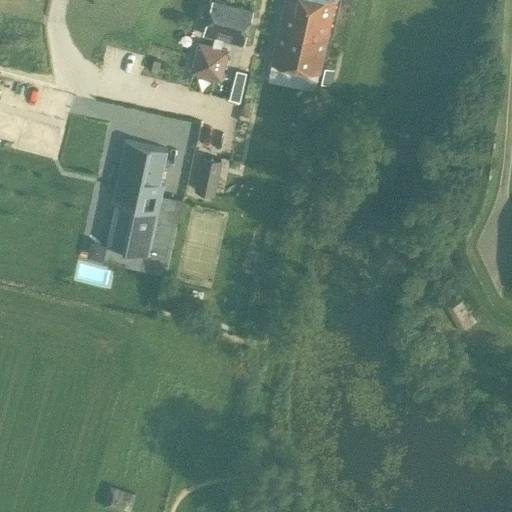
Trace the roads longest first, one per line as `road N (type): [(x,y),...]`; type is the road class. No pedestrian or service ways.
road 1 (track): [(244,476),(314,205)]
road 2 (track): [(314,205),(366,0)]
